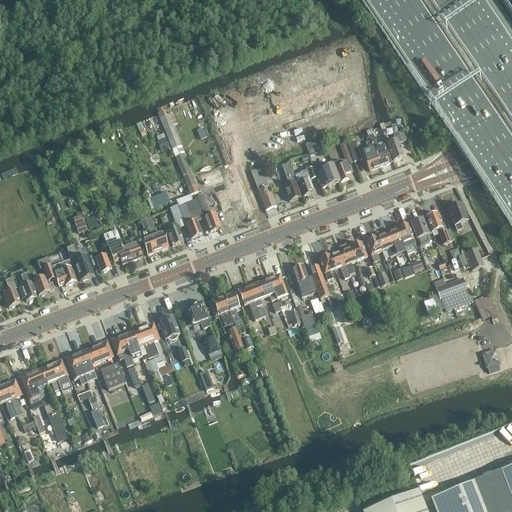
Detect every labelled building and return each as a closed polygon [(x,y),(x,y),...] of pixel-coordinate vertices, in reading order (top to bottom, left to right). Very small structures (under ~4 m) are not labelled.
[(363,99),(353,103),(355,108),(365,104),(363,99)] [(172,151),(181,148),(173,127),(177,126),(172,115),(170,111),(158,116),(159,119),(172,151)] [(363,123),(373,120),(371,115),(361,119),(363,123)] [(204,130),(197,132),(200,141),(207,138),(204,130)] [(400,134),(394,136),(396,142),(387,146),(394,164),(404,160),(399,144),(403,143),(400,134)] [(165,138),(159,141),(163,151),(170,149),(165,138)] [(347,144),(355,163),(362,160),(355,141),(347,144)] [(370,173),(380,169),(371,145),(370,143),(366,145),(367,149),(362,151),(370,173)] [(371,145),(380,169),(390,165),(386,152),(384,148),(378,150),(375,143),(371,145)] [(355,163),(347,144),(341,146),(343,150),(338,152),(341,161),(346,160),(349,166),(355,163)] [(175,159),(190,196),(198,193),(182,155),(175,159)] [(334,166),(341,184),(349,180),(347,175),(350,174),(347,166),(345,166),(344,162),(334,166)] [(296,178),(294,179),(289,165),(282,167),(285,176),(286,176),(286,177),(288,183),(283,185),(285,188),(284,188),(290,203),(301,198),(295,184),(297,183),(296,178)] [(333,167),(316,174),(322,190),(328,188),(340,184),(333,167)] [(220,168),(202,175),(207,187),(224,180),(220,168)] [(298,184),(304,197),(312,194),(310,189),(312,188),(310,181),(316,178),(313,170),(301,174),(296,177),(298,184)] [(215,185),(219,199),(229,196),(231,202),(242,199),(237,178),(225,181),(225,182),(215,185)] [(266,180),(255,184),(266,212),(277,208),(269,187),(268,187),(266,180)] [(129,190),(124,200),(133,205),(138,195),(129,190)] [(170,204),(166,194),(151,200),(148,193),(144,194),(151,212),(170,204)] [(192,195),(177,200),(179,206),(194,201),(192,195)] [(203,197),(197,199),(203,215),(209,212),(203,197)] [(184,206),(179,208),(182,216),(186,226),(191,240),(202,236),(197,222),(201,221),(204,220),(197,201),(184,206)] [(230,208),(237,223),(241,221),(235,206),(230,208)] [(448,211),(457,233),(463,231),(460,225),(468,222),(461,206),(448,211)] [(178,230),(185,227),(178,208),(170,210),(175,225),(171,227),(172,231),(167,233),(172,248),(183,244),(178,230)] [(230,208),(224,210),(230,226),(236,223),(230,208)] [(77,218),(73,220),(79,235),(87,232),(81,217),(80,213),(76,215),(77,218)] [(213,215),(204,219),(209,233),(221,228),(216,214),(213,215)] [(438,231),(443,246),(451,244),(450,243),(454,241),(449,231),(446,232),(446,231),(443,232),(442,230),(443,229),(437,215),(426,219),(432,234),(438,231)] [(94,218),(86,221),(90,233),(98,230),(94,218)] [(145,232),(139,234),(142,243),(147,257),(158,253),(149,231),(147,223),(146,220),(141,222),(145,232)] [(151,221),(147,223),(149,231),(158,253),(168,249),(162,235),(157,237),(151,221)] [(428,237),(429,237),(422,221),(411,225),(420,249),(429,246),(430,242),(428,237)] [(397,231),(402,245),(413,241),(408,226),(397,231)] [(392,249),(393,249),(402,245),(397,231),(387,235),(392,249)] [(116,232),(103,236),(108,248),(110,255),(111,256),(117,254),(121,263),(123,267),(132,263),(126,249),(123,251),(120,243),(116,232)] [(387,251),(390,260),(391,259),(392,262),(396,260),(396,258),(394,253),(393,249),(392,249),(387,235),(377,239),(382,253),(387,251)] [(377,239),(376,238),(366,242),(374,265),(379,263),(376,255),(382,253),(377,239)] [(127,249),(126,249),(132,263),(142,259),(135,243),(134,240),(129,242),(131,247),(127,249)] [(350,249),(356,263),(366,259),(361,244),(350,248),(351,249),(350,249)] [(74,247),(67,250),(71,263),(73,262),(80,282),(84,281),(94,277),(83,250),(76,253),(74,247)] [(356,263),(350,249),(340,253),(349,277),(355,275),(351,265),(356,263)] [(484,267),(477,250),(465,255),(466,256),(470,266),(472,272),(484,267)] [(340,253),(329,257),(335,271),(340,269),(344,281),(350,278),(349,277),(340,253)] [(112,270),(106,255),(95,259),(101,275),(112,270)] [(335,271),(329,257),(329,256),(318,261),(324,275),(325,275),(328,283),(334,281),(331,273),(335,271)] [(466,256),(460,258),(464,268),(470,266),(466,256)] [(41,267),(51,264),(50,258),(39,261),(41,267)] [(60,288),(66,286),(67,287),(68,287),(70,287),(73,286),(73,285),(78,283),(72,269),(70,263),(53,269),(60,288)] [(411,267),(414,274),(423,270),(421,264),(411,267)] [(56,280),(51,267),(43,270),(48,281),(46,282),(45,280),(34,284),(39,298),(50,294),(54,292),(55,290),(54,285),(51,286),(50,282),(56,280)] [(297,285),(296,286),(301,299),(315,293),(310,280),(308,281),(302,267),(292,271),(297,285)] [(415,276),(414,274),(411,267),(401,271),(404,280),(415,276)] [(366,272),(369,280),(375,277),(372,269),(366,272)] [(400,272),(393,275),(396,282),(404,280),(400,272)] [(22,289),(18,290),(22,301),(26,300),(27,303),(29,303),(32,302),(33,301),(37,299),(32,285),(30,280),(28,275),(21,277),(24,287),(21,288),(22,289)] [(321,275),(312,278),(321,300),(329,297),(321,275)] [(378,277),(382,289),(389,286),(385,275),(378,277)] [(274,296),(276,302),(282,299),(280,293),(285,291),(279,277),(268,281),(274,295),(274,296)] [(361,278),(356,279),(359,288),(364,286),(361,278)] [(446,314),(474,304),(471,294),(469,295),(463,279),(445,286),(443,280),(434,284),(436,289),(436,290),(437,294),(431,297),(437,312),(444,309),(446,314)] [(4,295),(9,310),(20,305),(15,291),(16,291),(13,280),(6,282),(10,293),(4,295)] [(258,284),(264,300),(269,298),(271,303),(276,302),(274,296),(274,295),(268,281),(258,284)] [(256,309),(257,309),(262,307),(260,301),(264,300),(258,284),(248,288),(256,309)] [(253,317),(255,323),(261,321),(261,320),(259,314),(258,315),(257,312),(258,312),(257,309),(256,309),(248,288),(238,292),(243,307),(249,305),(253,317)] [(354,294),(346,297),(348,302),(356,299),(354,294)] [(237,329),(238,331),(244,329),(241,320),(238,321),(235,313),(239,311),(233,295),(223,299),(228,313),(235,330),(237,329)] [(215,319),(219,317),(220,320),(219,320),(222,329),(223,329),(226,336),(228,335),(235,352),(244,348),(242,341),(238,331),(237,329),(235,330),(228,313),(223,299),(209,304),(215,319)] [(278,305),(277,305),(272,306),(275,315),(281,313),(278,305)] [(192,328),(194,328),(194,329),(201,327),(203,332),(211,329),(202,307),(186,313),(192,328)] [(330,309),(325,311),(329,323),(331,322),(334,321),(330,309)] [(259,314),(261,320),(266,318),(263,310),(258,312),(257,312),(258,315),(259,314)] [(297,313),(290,315),(294,327),(301,325),(297,313)] [(301,320),(310,344),(321,340),(312,316),(301,320)] [(420,322),(423,330),(435,325),(433,317),(420,322)] [(166,343),(167,342),(169,344),(171,344),(173,344),(174,344),(176,343),(177,341),(178,339),(178,338),(179,337),(172,318),(160,323),(163,332),(162,332),(166,343)] [(143,330),(154,359),(159,357),(154,342),(159,340),(153,326),(143,330)] [(275,328),(268,331),(270,336),(277,334),(275,328)] [(342,339),(338,328),(332,331),(336,342),(342,339)] [(133,334),(138,348),(142,346),(148,362),(154,359),(143,330),(133,334)] [(138,348),(133,334),(122,338),(132,362),(142,358),(138,348)] [(209,357),(221,352),(215,335),(202,340),(209,357)] [(122,338),(112,342),(118,356),(120,361),(123,360),(127,369),(133,366),(132,362),(122,338)] [(244,348),(246,353),(248,360),(256,358),(253,350),(249,339),(242,341),(244,348)] [(107,344),(96,348),(102,363),(113,359),(107,344)] [(96,348),(87,352),(92,367),(102,363),(96,348)] [(189,362),(184,351),(178,353),(182,364),(189,362)] [(84,353),(77,356),(82,371),(86,383),(87,384),(97,380),(92,367),(87,352),(84,353)] [(500,372),(494,352),(483,355),(490,375),(500,372)] [(77,356),(66,360),(74,382),(79,380),(82,386),(87,384),(86,383),(82,371),(77,356)] [(164,367),(165,367),(162,358),(155,361),(158,369),(164,367)] [(155,361),(145,365),(149,375),(159,371),(158,369),(155,361)] [(72,391),(67,377),(61,363),(50,367),(60,391),(62,395),(72,391)] [(118,365),(106,370),(105,370),(113,389),(126,384),(118,365)] [(60,391),(50,367),(40,371),(47,386),(51,384),(55,393),(60,391)] [(138,379),(138,380),(143,378),(139,367),(134,368),(139,379),(138,379)] [(164,367),(158,369),(159,371),(161,377),(167,375),(164,367)] [(134,369),(128,371),(135,389),(141,387),(138,380),(138,379),(134,369)] [(113,389),(105,370),(100,372),(108,391),(113,389)] [(31,375),(41,399),(46,397),(42,387),(47,386),(40,371),(31,375)] [(207,373),(199,376),(206,393),(213,390),(207,373)] [(41,399),(31,375),(20,379),(27,394),(31,392),(35,401),(41,399)] [(254,377),(247,380),(249,385),(256,383),(254,377)] [(11,401),(21,396),(14,382),(4,387),(11,401)] [(148,386),(142,388),(148,405),(155,403),(148,386)] [(11,401),(4,387),(0,388),(0,404),(0,405),(5,403),(6,405),(5,406),(11,420),(18,417),(14,409),(11,401)] [(86,401),(93,398),(90,392),(84,394),(86,401)] [(95,399),(88,402),(92,411),(98,408),(95,399)] [(45,409),(41,401),(35,404),(41,419),(48,416),(45,409)] [(92,415),(98,430),(105,427),(98,412),(92,415)] [(58,413),(48,417),(59,443),(68,440),(58,413)] [(33,419),(36,427),(41,425),(38,416),(33,419)] [(90,434),(81,438),(84,445),(93,441),(90,434)] [(19,439),(17,443),(19,446),(22,448),(25,446),(27,443),(25,440),(22,438),(19,439)] [(471,485),(431,502),(434,511),(511,511),(511,469),(501,473),(471,485)] [(425,511),(418,493),(370,511),(425,511)]
